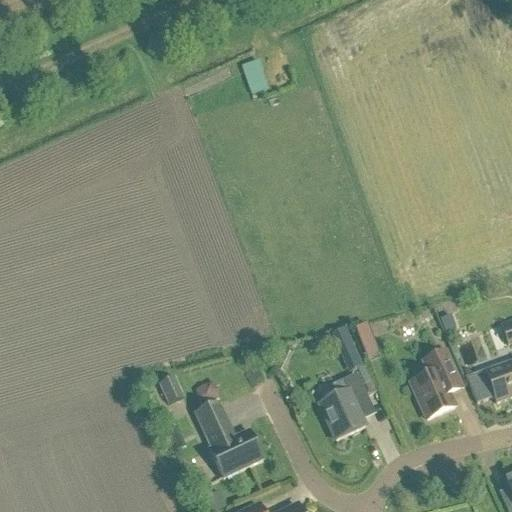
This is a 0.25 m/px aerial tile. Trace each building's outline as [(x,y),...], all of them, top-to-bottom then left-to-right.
[(258,64),(241,70),(244,79),(261,74),(258,64)] [(450,320),(439,324),(444,337),(455,333),(450,320)] [(367,328),(355,333),(367,364),(379,359),(367,328)] [(283,353),(273,372),(283,377),(292,358),(283,353)] [(458,389),(444,358),(425,366),(428,373),(420,377),(419,380),(420,384),(410,389),(426,425),(454,413),(447,397),(448,393),(458,389)] [(495,409),(511,402),(511,361),(511,362),(511,363),(511,366),(496,373),(497,376),(479,384),(485,397),(490,395),(495,409)] [(365,403),(354,380),(332,391),(337,402),(319,410),(336,446),(364,433),(353,409),(365,403)] [(174,381),(159,388),(171,414),(186,407),(174,381)] [(235,443),(225,422),(201,433),(211,455),(209,456),(223,485),(263,466),(249,437),(235,443)] [(176,430),(163,437),(172,456),(185,450),(176,430)]
